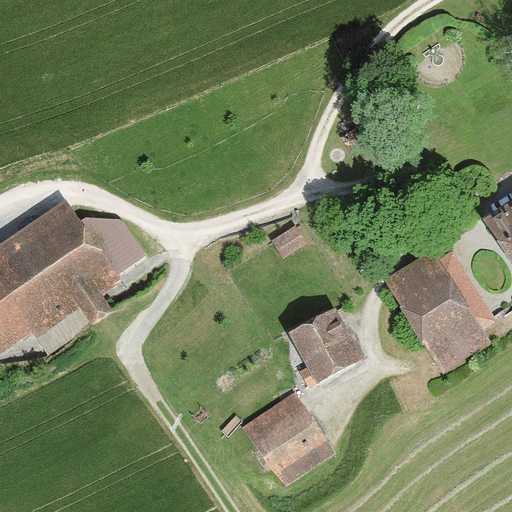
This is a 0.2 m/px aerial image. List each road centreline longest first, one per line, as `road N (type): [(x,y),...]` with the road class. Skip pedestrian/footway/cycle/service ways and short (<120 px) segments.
road 1 (track): [(0,211),(75,191),(161,225),(209,230),(290,195),(308,170),(332,101),(372,47),(425,0)]
road 2 (track): [(290,195),(367,179),(430,180),(461,225)]
road 3 (track): [(511,120),(367,179)]
road 4 (track): [(191,228),(177,276),(134,336)]
